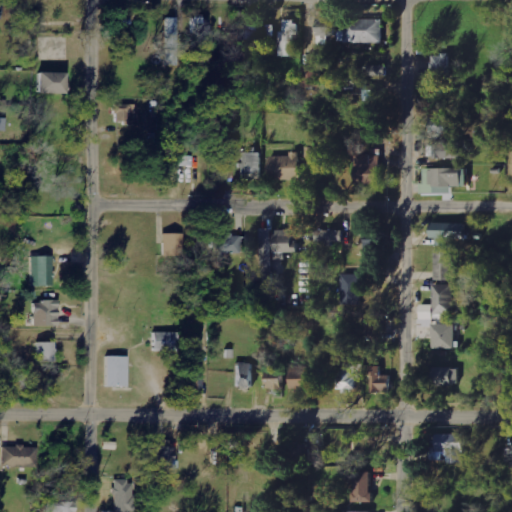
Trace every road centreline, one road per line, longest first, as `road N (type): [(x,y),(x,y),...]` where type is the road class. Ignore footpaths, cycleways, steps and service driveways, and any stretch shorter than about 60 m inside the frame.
road 1 (residential): [(88,511),(94,0)]
road 2 (residential): [(400,511),(403,0)]
road 3 (residential): [(511,207),(91,205)]
road 4 (residential): [(402,418),(0,414)]
